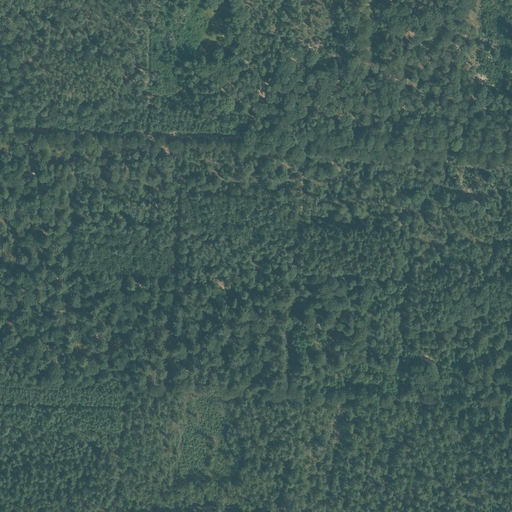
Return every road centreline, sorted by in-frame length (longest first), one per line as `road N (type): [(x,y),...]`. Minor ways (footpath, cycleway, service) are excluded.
road 1 (track): [(112,503),(133,388),(511,405)]
road 2 (track): [(336,511),(116,503),(66,511)]
road 3 (track): [(511,147),(245,137)]
road 4 (track): [(305,140),(286,393)]
road 5 (track): [(245,137),(0,127)]
road 6 (track): [(245,137),(257,0)]
